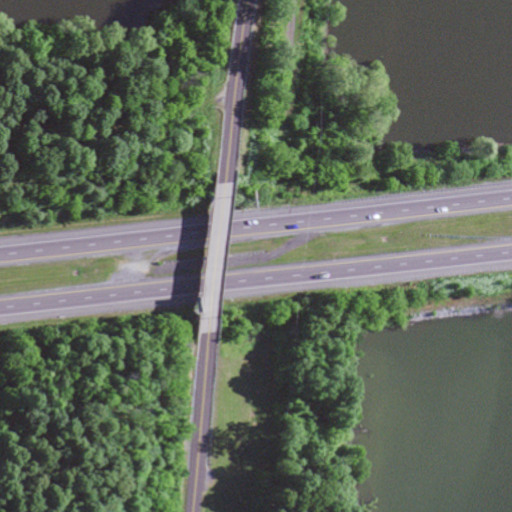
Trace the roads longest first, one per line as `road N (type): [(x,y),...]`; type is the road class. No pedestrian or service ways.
road 1 (motorway): [(0,310),(511,252)]
road 2 (motorway): [(511,197),(0,255)]
road 3 (tertiary): [(239,0),(210,183)]
road 4 (tertiary): [(196,336),(187,511)]
road 5 (tertiary): [(210,183),(196,336)]
